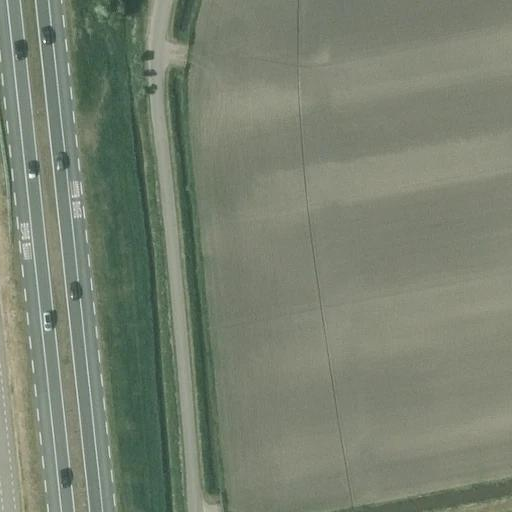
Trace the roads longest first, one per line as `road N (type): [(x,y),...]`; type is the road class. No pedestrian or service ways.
road 1 (primary): [(4,0),(58,511)]
road 2 (primary): [(100,511),(46,0)]
road 3 (unclassified): [(194,511),(157,115),(163,0)]
